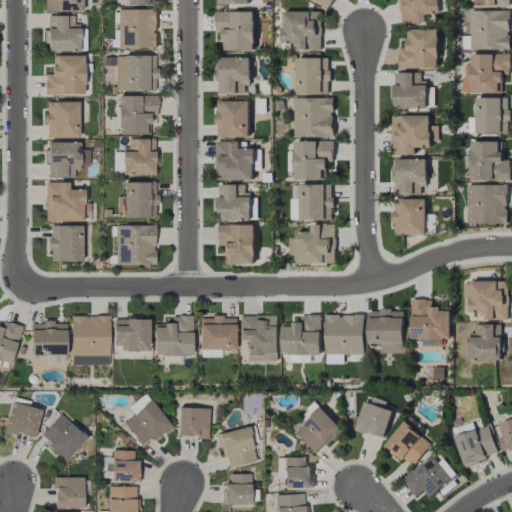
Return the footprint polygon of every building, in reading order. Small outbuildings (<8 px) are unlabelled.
[(43,0),(43,10),(82,11),(82,0),(43,0)] [(314,0),(327,9),(332,0),(314,0)] [(399,0),(402,25),(426,23),(425,14),(439,13),(437,0),(399,0)] [(156,8),(118,9),(118,48),(157,47),(156,8)] [(223,51),(255,50),(254,11),(215,12),(215,32),(222,32),(223,51)] [(321,12),(283,11),(282,43),(297,43),(297,50),(320,51),(321,12)] [(510,50),(509,11),(470,11),(470,51),(510,50)] [(48,51),(79,50),(78,25),(73,25),(73,15),(46,16),(48,51)] [(399,48),(398,69),(438,69),(438,30),(406,29),(406,48),(399,48)] [(463,93),(499,93),(499,83),(502,83),(502,72),(510,72),(510,54),(471,54),(471,65),(463,65),(463,93)] [(84,55),(52,55),(51,73),(44,73),(44,94),(83,94),(84,55)] [(155,55),(115,56),(115,91),(156,90),(155,55)] [(245,94),(244,85),(250,85),(250,57),(217,58),(218,94),(245,94)] [(329,58),(297,58),(296,94),(329,94),(329,58)] [(394,73),(395,109),(427,108),(427,80),(421,81),(421,73),(394,73)] [(118,95),(117,134),(147,134),(148,116),(156,116),(156,96),(118,95)] [(508,134),(509,98),(476,97),(476,133),(508,134)] [(332,98),(293,99),(294,138),(333,137),(332,98)] [(78,101),(45,102),(45,138),(78,137),(78,101)] [(249,101),(217,101),(216,137),(249,137),(249,101)] [(429,115),(391,116),(392,155),(415,154),(415,148),(431,148),(431,141),(438,141),(438,125),(430,125),(429,115)] [(154,139),(128,138),(127,147),(122,147),(122,174),(154,174),(154,139)] [(254,180),(253,148),(239,149),(239,141),(215,142),(216,181),(254,180)] [(333,141),(294,141),(294,180),(324,180),(324,161),(333,161),(333,141)] [(510,180),(510,160),(503,160),(502,152),(499,152),(498,141),(470,141),(471,181),(510,180)] [(113,174),(121,174),(121,152),(113,152),(113,174)] [(421,194),(421,186),(427,186),(427,159),(394,159),(394,194),(421,194)] [(155,218),(156,182),(123,181),(123,196),(117,196),(116,217),(155,218)] [(68,182),(45,182),(44,220),(82,221),(83,189),(68,189),(68,182)] [(218,220),(250,220),(251,192),(244,192),(244,185),(218,184),(218,220)] [(332,221),(332,184),(301,184),(300,220),(332,221)] [(507,223),(507,185),(467,185),(468,224),(507,223)] [(290,220),(300,220),(299,186),(294,186),(294,198),(290,198),(290,220)] [(426,199),(396,199),(396,210),(393,210),(393,235),(426,235),(426,199)] [(155,225),(115,224),(115,264),(154,265),(155,225)] [(255,264),(255,224),(215,225),(216,246),(223,245),(223,264),(255,264)] [(334,224),(311,225),(311,232),(296,232),(296,238),(288,238),(288,254),(297,254),(297,264),(335,263),(334,224)] [(81,261),(82,225),(49,225),(49,260),(81,261)] [(485,320),(508,320),(508,281),(463,282),(463,300),(468,299),(468,312),(484,312),(485,320)] [(410,339),(421,339),(421,346),(442,347),(442,339),(450,339),(450,309),(431,308),(432,300),(411,299),(410,339)] [(404,311),(368,310),(368,344),(380,344),(380,353),(403,353),(404,311)] [(70,355),(109,355),(109,315),(70,316),(70,355)] [(153,323),(153,355),(192,355),(191,315),(171,315),(171,323),(153,323)] [(278,315),(239,316),(239,340),(246,340),(247,355),(279,354),(278,315)] [(282,323),(282,355),(321,354),(320,315),(300,315),(300,323),(282,323)] [(325,354),(364,354),(363,315),(325,315),(325,354)] [(113,345),(122,345),(122,351),(149,351),(148,317),(113,317),(113,345)] [(199,349),(235,349),(235,317),(199,317),(199,349)] [(22,326),(3,320),(0,328),(0,327),(0,364),(8,368),(22,326)] [(65,322),(30,322),(30,355),(45,355),(45,363),(65,363),(65,322)] [(501,324),(475,325),(475,333),(468,333),(469,361),(502,360),(501,324)] [(220,349),(200,350),(200,357),(220,356),(220,349)] [(108,355),(71,356),(71,365),(108,365),(108,355)] [(344,355),(325,355),(325,363),(344,364),(344,355)] [(128,406),(132,413),(149,401),(145,394),(128,406)] [(123,423),(143,447),(170,424),(150,400),(123,423)] [(393,411),(363,401),(354,429),(384,439),(393,411)] [(33,438),(41,409),(11,402),(4,430),(33,438)] [(208,408),(178,407),(177,436),(208,437),(208,408)] [(316,455),(342,430),(321,408),(295,433),(316,455)] [(65,461),(86,438),(60,413),(39,436),(65,461)] [(430,444),(419,436),(425,429),(408,416),(385,446),(413,467),(430,444)] [(511,419),(499,424),(503,437),(498,439),(502,452),(511,449),(511,419)] [(464,466),(498,455),(488,426),(455,437),(464,466)] [(225,468),(255,461),(248,427),(218,433),(225,468)] [(137,481),(138,460),(132,460),(133,450),(112,450),(111,480),(137,481)] [(428,496),(455,477),(437,453),(402,480),(415,497),(424,491),(428,496)] [(284,488),(311,488),(311,466),(305,466),(305,457),(284,457),(284,488)] [(250,473),(229,474),(229,484),(222,484),(222,504),(250,504),(250,473)] [(83,477),(54,476),(53,507),(82,508),(83,477)] [(136,511),(136,486),(106,486),(106,511),(136,511)] [(304,511),(304,493),(274,494),(274,511),(304,511)]
